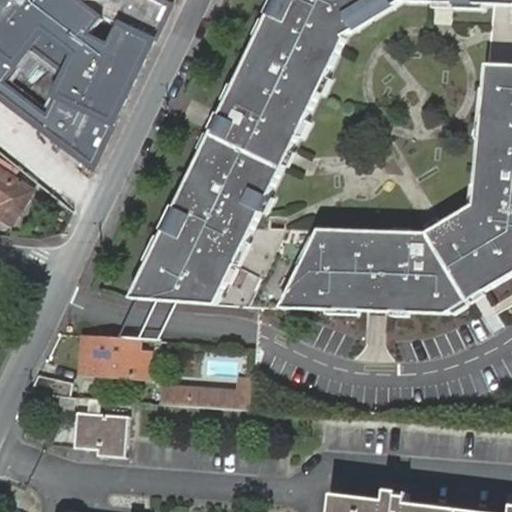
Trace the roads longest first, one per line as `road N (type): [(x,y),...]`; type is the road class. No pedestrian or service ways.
road 1 (residential): [(511,339),(424,375),(382,375),(336,370),(254,334),(131,322),(53,303)]
road 2 (residential): [(198,0),(66,272)]
road 3 (residential): [(53,303),(0,417)]
